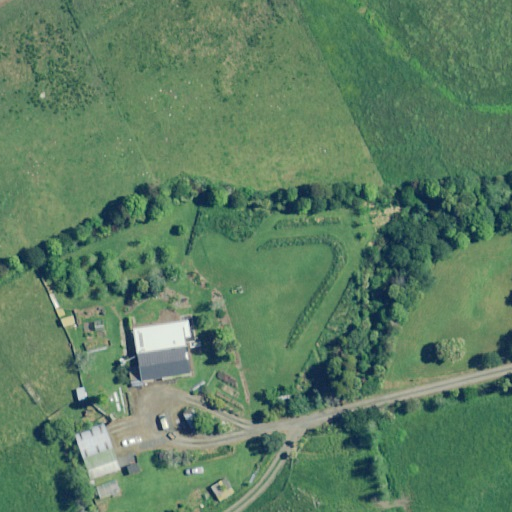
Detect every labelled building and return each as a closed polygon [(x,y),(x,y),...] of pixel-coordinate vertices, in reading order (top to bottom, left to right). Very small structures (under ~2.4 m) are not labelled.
[(60,319),(62,328),(75,325),(73,316),(60,319)] [(191,338),(188,321),(133,330),(139,367),(128,369),(131,388),(142,386),(141,382),(190,374),(185,339),(191,338)] [(85,387),(76,387),(76,401),(86,401),(85,387)] [(199,427),(194,410),(183,414),(189,431),(199,427)] [(119,470),(104,424),(74,434),(89,480),(119,470)] [(234,493),(224,478),(212,487),(223,502),(234,493)] [(120,493),(117,482),(98,488),(101,499),(120,493)]
